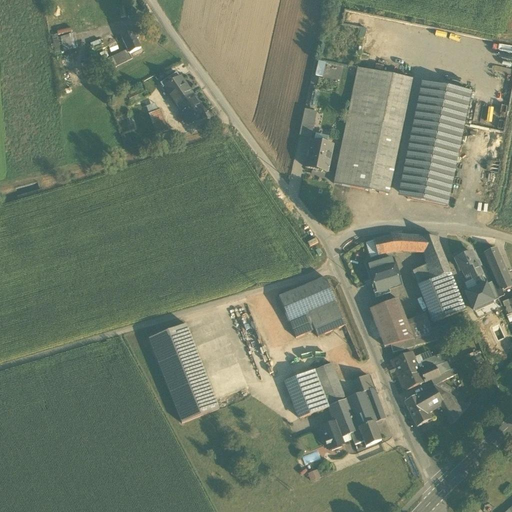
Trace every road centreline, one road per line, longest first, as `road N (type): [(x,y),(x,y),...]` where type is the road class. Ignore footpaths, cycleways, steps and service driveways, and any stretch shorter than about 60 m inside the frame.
road 1 (residential): [(0,367),(335,267)]
road 2 (unclassified): [(328,244),(150,0)]
road 3 (unclassified): [(434,497),(335,267)]
road 4 (track): [(0,189),(230,116)]
road 5 (residential): [(328,244),(380,227),(461,227),(511,242)]
